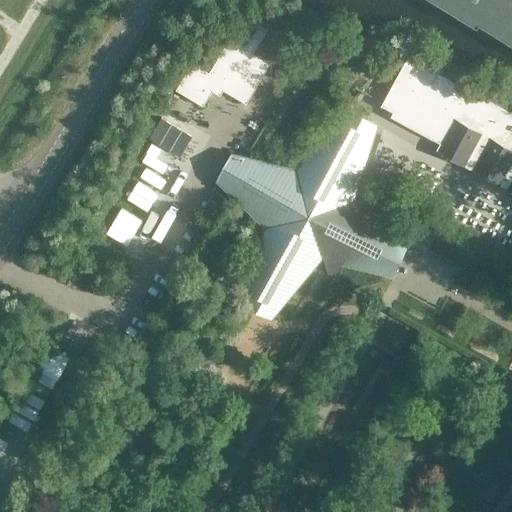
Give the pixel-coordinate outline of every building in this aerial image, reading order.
[(511,0),(435,0),(477,26),(479,22),(511,42),(511,0)] [(253,13),(236,41),(230,37),(223,48),(219,45),(211,59),(215,62),(209,71),(192,61),(176,89),(203,105),(212,90),(220,95),(223,89),(246,103),(271,62),(288,58),(298,40),(253,13)] [(381,107),(444,135),(438,148),(467,161),(482,128),(454,115),(468,82),(405,54),(381,107)] [(155,122),(161,111),(151,105),(144,116),(155,122)] [(175,161),(188,139),(157,121),(144,142),(175,161)] [(511,145),(489,134),(473,167),(501,181),(511,157),(511,145)]
